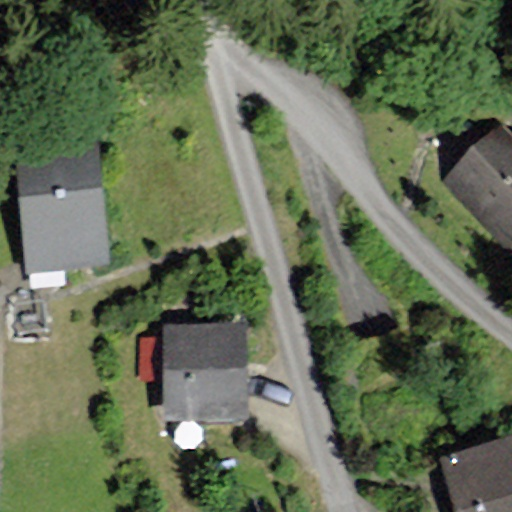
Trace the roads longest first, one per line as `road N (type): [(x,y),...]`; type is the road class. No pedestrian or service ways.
road 1 (residential): [(208,54),(339,511)]
road 2 (residential): [(208,54),(291,93),(405,241),(511,338)]
